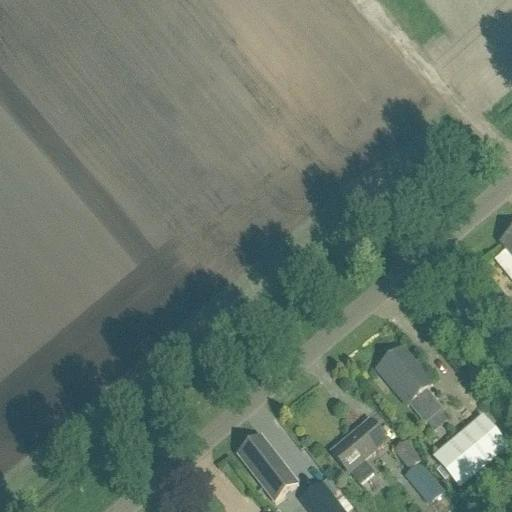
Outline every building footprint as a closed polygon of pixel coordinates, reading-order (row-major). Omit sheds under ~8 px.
[(511,238),(502,247),(511,260),(511,238)] [(427,394),(433,389),(403,354),(377,375),(407,410),(410,408),(426,427),(443,413),(427,394)] [(461,493),(510,452),(506,447),(484,421),(435,462),(456,488),(461,493)] [(353,473),(362,484),(377,473),(368,461),(388,444),(372,425),(333,457),(349,477),(353,473)] [(262,490),(275,507),(298,489),(262,441),(242,457),(266,487),(262,490)] [(393,457),(409,476),(422,465),(406,446),(393,457)] [(431,482),(415,495),(428,510),(443,497),(431,482)] [(342,511),(323,487),(304,503),(311,511),(342,511)]
